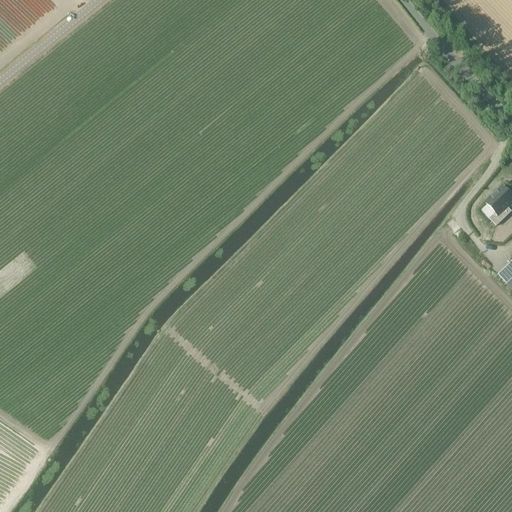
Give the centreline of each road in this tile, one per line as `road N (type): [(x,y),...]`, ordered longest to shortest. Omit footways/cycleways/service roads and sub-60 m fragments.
road 1 (residential): [(511,121),(403,0)]
road 2 (tertiary): [(0,81),(100,0)]
